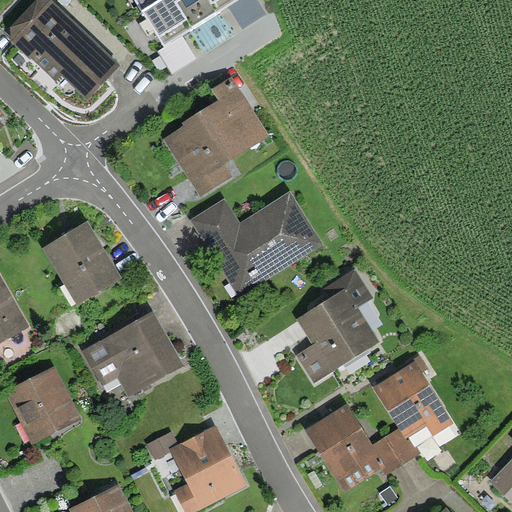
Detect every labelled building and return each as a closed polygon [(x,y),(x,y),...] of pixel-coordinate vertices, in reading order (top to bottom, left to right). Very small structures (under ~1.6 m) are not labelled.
[(74,84),(93,101),(127,63),(107,46),(54,1),(46,0),(33,0),(14,21),(18,44),(71,89),(74,84)] [(225,12),(243,0),(132,0),(164,50),(183,38),(205,24),(225,12)] [(164,51),(177,73),(201,58),(189,37),(164,51)] [(247,94),(170,138),(199,188),(276,143),(247,94)] [(234,198),(196,220),(242,299),(330,247),(298,192),(248,222),(234,198)] [(79,304),(114,281),(79,228),(44,251),(79,304)] [(338,282),(346,296),(304,321),(322,349),(301,363),(318,390),(388,347),(362,304),(377,294),(361,268),(338,282)] [(0,340),(20,330),(0,294),(0,340)] [(130,395),(173,370),(145,320),(83,355),(100,385),(119,375),(130,395)] [(381,388),(406,426),(413,437),(454,410),(422,361),(381,388)] [(34,441),(74,420),(49,374),(10,395),(34,441)] [(351,493),(391,469),(377,444),(358,413),(318,437),(351,493)] [(423,453),(413,437),(406,426),(377,444),(391,469),(393,472),(423,453)] [(198,509),(242,485),(213,431),(169,455),(198,509)] [(511,470),(498,484),(511,498),(511,470)] [(73,511),(122,511),(114,491),(73,509),(73,511)]
